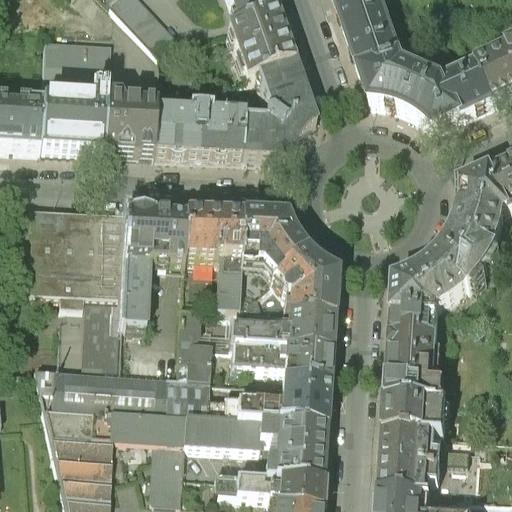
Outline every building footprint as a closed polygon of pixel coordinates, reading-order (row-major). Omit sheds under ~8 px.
[(130,0),(124,0),(110,16),(158,66),(176,48),(130,0)] [(225,0),(231,17),(240,32),(276,18),(269,0),(225,0)] [(332,0),(337,15),(381,1),(380,0),(332,0)] [(407,74),(381,1),(337,15),(353,63),(370,113),(379,114),(391,115),(407,120),(421,127),(436,142),(473,124),(496,114),(476,73),(441,89),(407,74)] [(276,18),(240,32),(226,38),(245,93),(255,89),(294,74),(276,18)] [(45,35),(42,111),(40,158),(97,161),(105,162),(108,99),(110,37),(45,35)] [(511,55),(476,73),(496,114),(511,105),(511,55)] [(294,74),(255,89),(265,129),(245,127),(242,171),(286,174),(292,158),(298,148),(307,138),(315,134),(294,74)] [(108,99),(105,162),(112,162),(154,165),(157,124),(157,118),(140,117),(141,100),(108,99)] [(0,110),(0,156),(15,157),(40,158),(42,111),(29,111),(29,120),(5,119),(5,111),(0,110)] [(189,125),(157,124),(154,165),(197,168),(242,171),(245,127),(208,125),(208,122),(190,121),(189,125)] [(511,173),(493,181),(511,222),(511,173)] [(392,328),(438,331),(440,323),(455,316),(468,305),(472,308),(501,266),(497,261),(504,244),(506,227),(511,224),(511,222),(493,181),(458,196),(461,216),(457,237),(446,255),(439,266),(416,284),(394,293),(392,328)] [(127,226),(15,223),(12,306),(59,307),(59,317),(85,317),(86,308),(125,309),(127,226)] [(127,226),(125,309),(122,338),(149,339),(152,281),(159,282),(159,273),(184,274),(186,230),(136,227),(127,226)] [(186,230),(184,274),(217,275),(215,324),(229,324),(239,325),(242,270),(243,232),(232,231),(186,230)] [(269,296),(305,266),(295,252),(287,234),(267,233),(243,232),(242,270),(255,272),(255,282),(269,296)] [(305,266),(269,296),(286,314),(286,329),(333,331),(334,310),(336,287),(319,278),(305,266)] [(229,324),(228,342),(285,346),(286,329),(239,325),(229,324)] [(189,368),(190,356),(190,349),(198,349),(199,326),(180,325),(178,367),(189,368)] [(390,370),(387,411),(440,415),(440,398),(434,395),(438,331),(392,328),(390,370)] [(227,359),(231,360),(331,366),(331,359),(332,337),(333,331),(286,329),(285,346),(228,342),(227,359)] [(120,354),(119,386),(177,390),(178,367),(137,365),(137,356),(120,354)] [(177,390),(209,391),(210,357),(190,356),(189,368),(178,367),(177,390)] [(284,397),(328,399),(330,372),(331,366),(231,360),(231,380),(284,383),(284,397)] [(119,386),(36,381),(44,422),(186,430),(236,433),(236,415),(206,413),(209,391),(177,390),(119,386)] [(269,435),(326,439),(326,433),(328,399),(284,397),(283,416),(236,415),(236,433),(269,435)] [(385,436),(385,444),(445,448),(447,415),(440,415),(387,411),(385,436)] [(44,422),(64,511),(109,511),(112,450),(156,453),(154,511),(180,511),(184,458),(186,430),(44,422)] [(236,433),(186,430),(184,458),(224,460),(259,463),(260,448),(268,449),(269,435),(236,433)] [(265,493),(322,497),(323,477),(326,439),(269,435),(268,449),(275,455),(274,472),(267,473),(265,485),(265,493)] [(382,486),(381,506),(423,509),(424,498),(441,499),(445,448),(385,444),(382,486)] [(320,511),(322,502),(322,497),(265,493),(213,489),(211,505),(265,508),(268,511),(320,511)]
